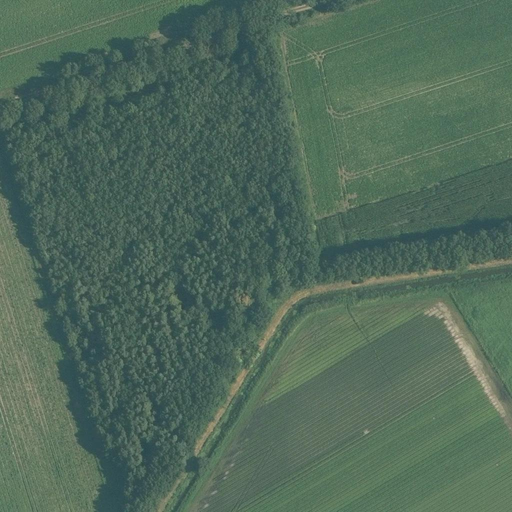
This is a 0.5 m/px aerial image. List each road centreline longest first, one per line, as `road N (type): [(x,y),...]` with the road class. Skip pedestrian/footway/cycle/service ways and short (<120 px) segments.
road 1 (track): [(0,125),(121,511)]
road 2 (track): [(321,0),(0,107)]
